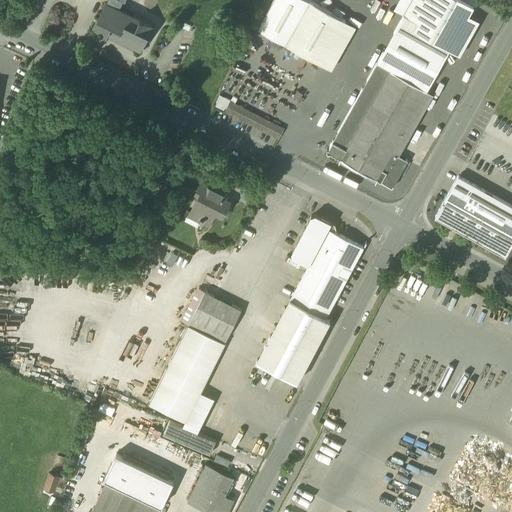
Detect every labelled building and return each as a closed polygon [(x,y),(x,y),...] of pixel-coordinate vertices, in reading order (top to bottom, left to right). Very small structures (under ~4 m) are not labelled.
[(124,0),(109,0),(108,4),(119,9),(123,1),(124,1),(124,0)] [(356,26),(309,0),(273,0),(258,28),(332,69),(356,26)] [(412,0),(377,62),(427,90),(449,50),(460,56),(480,21),(469,15),(474,7),(462,0),(412,0)] [(126,13),(118,10),(119,9),(108,4),(107,3),(106,4),(105,3),(105,4),(106,5),(102,13),(101,13),(100,13),(101,14),(100,16),(99,16),(99,17),(100,17),(96,25),(95,25),(94,26),(95,26),(95,27),(96,28),(96,27),(103,30),(103,31),(104,31),(107,32),(106,33),(107,33),(108,32),(115,36),(114,37),(115,37),(116,36),(123,40),(122,40),(123,41),(124,40),(131,43),(131,44),(131,45),(132,44),(139,48),(140,49),(140,48),(141,48),(141,47),(145,39),(146,38),(145,38),(146,36),(147,36),(147,35),(151,27),(152,27),(152,26),(151,26),(151,25),(151,24),(150,25),(140,20),(141,19),(140,19),(139,19),(135,17),(134,16),(134,17),(127,14),(127,13),(126,12),(126,13)] [(427,90),(377,62),(329,148),(327,148),(327,150),(327,152),(329,153),(330,153),(392,188),(394,185),(393,185),(407,161),(399,156),(433,94),(427,90)] [(284,128),(231,100),(225,111),(279,139),(284,128)] [(211,172),(190,162),(184,174),(201,183),(201,182),(205,183),(211,172)] [(511,206),(458,176),(443,203),(496,232),(511,206)] [(205,183),(201,182),(201,183),(196,191),(200,193),(190,212),(201,217),(199,221),(201,222),(202,220),(209,224),(214,214),(216,215),(218,215),(219,215),(221,214),(221,213),(224,208),(226,209),(229,202),(225,199),(227,195),(205,183)] [(511,241),(496,232),(443,203),(435,217),(451,225),(450,227),(458,231),(458,229),(506,256),(511,244),(511,241)] [(511,206),(496,232),(511,241),(511,206)] [(312,216),(293,252),(294,256),(309,264),(328,228),(335,231),(336,229),(335,225),(316,214),(312,216)] [(309,264),(257,360),(297,381),(330,320),(326,318),(364,247),(335,231),(328,228),(309,264)] [(200,287),(183,321),(189,323),(205,290),(200,287)] [(242,308),(205,290),(189,323),(189,324),(225,342),(242,308)] [(189,324),(150,402),(186,420),(225,342),(189,324)] [(149,336),(138,333),(131,356),(143,360),(149,336)] [(216,440),(170,419),(164,433),(211,453),(216,440)] [(332,428),(324,424),(321,429),(329,433),(332,428)] [(120,453),(107,480),(162,506),(175,479),(120,453)] [(234,477),(206,464),(188,500),(212,511),(227,511),(234,499),(225,495),(234,477)] [(61,469),(49,465),(43,481),(55,485),(61,469)] [(158,511),(162,506),(107,480),(91,511),(158,511)]
